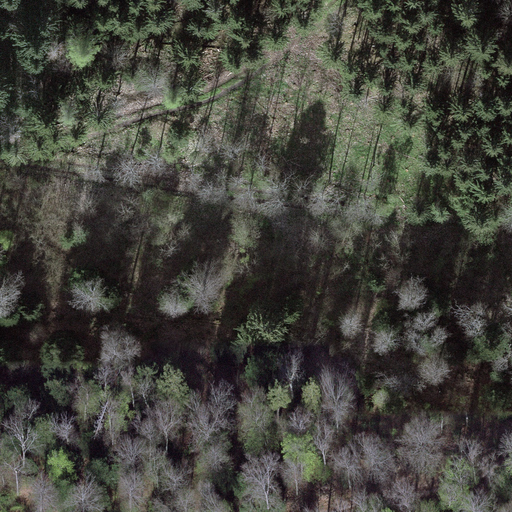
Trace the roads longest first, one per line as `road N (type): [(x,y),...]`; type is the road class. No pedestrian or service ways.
road 1 (track): [(0,144),(511,226)]
road 2 (track): [(332,511),(511,455)]
